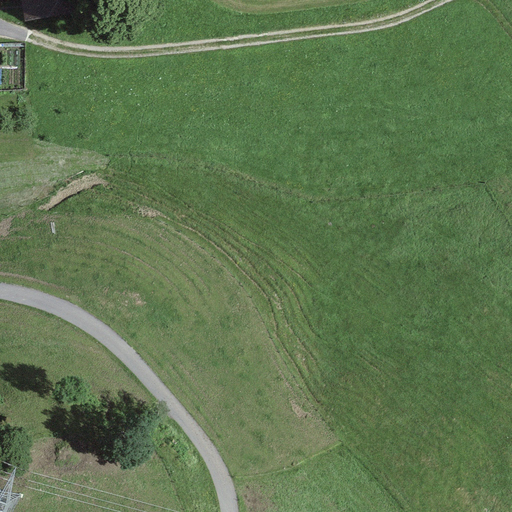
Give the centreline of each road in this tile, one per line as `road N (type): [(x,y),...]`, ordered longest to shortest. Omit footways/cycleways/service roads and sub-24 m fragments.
road 1 (track): [(441,0),(342,33),(165,51),(64,50),(9,32)]
road 2 (track): [(229,511),(197,435),(115,342),(66,310),(0,291)]
